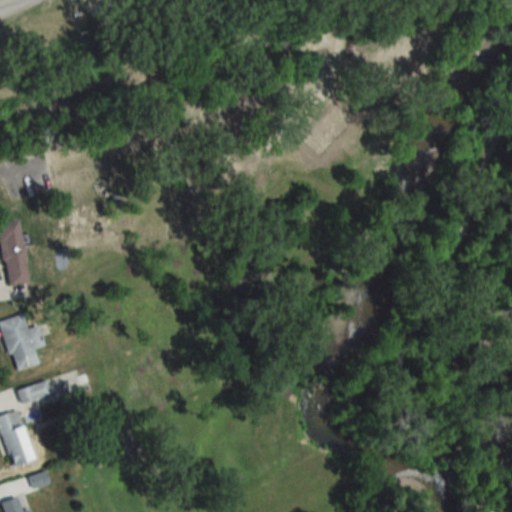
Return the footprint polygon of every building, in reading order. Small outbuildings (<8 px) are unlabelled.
[(0,221),(0,287),(22,285),(14,220),(0,221)] [(0,320),(0,339),(10,371),(33,364),(28,348),(38,345),(31,324),(22,327),(18,314),(0,320)] [(46,393),(41,380),(13,391),(17,403),(46,393)] [(28,461),(14,410),(0,413),(0,444),(6,468),(28,461)] [(25,477),(28,488),(45,483),(42,472),(25,477)] [(25,511),(24,509),(17,511),(12,497),(0,500),(0,511),(25,511)]
